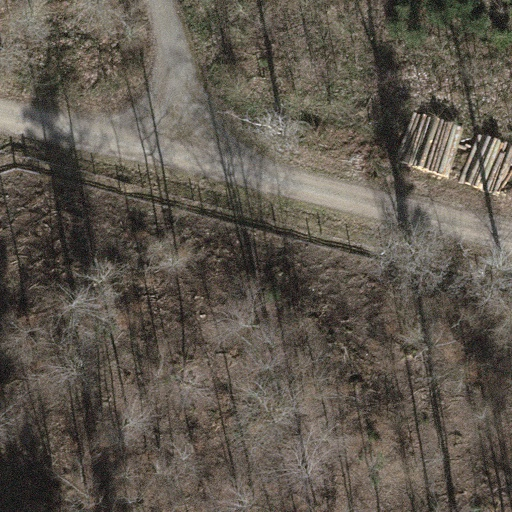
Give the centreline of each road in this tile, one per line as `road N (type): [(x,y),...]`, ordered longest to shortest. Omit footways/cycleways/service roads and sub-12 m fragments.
road 1 (track): [(511,239),(217,155)]
road 2 (track): [(0,106),(217,155)]
road 3 (track): [(161,0),(217,155)]
